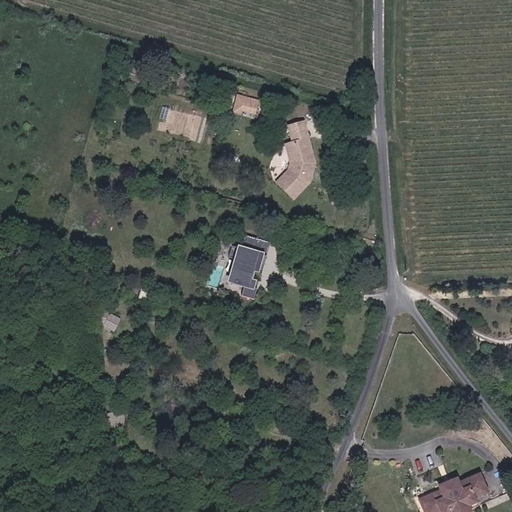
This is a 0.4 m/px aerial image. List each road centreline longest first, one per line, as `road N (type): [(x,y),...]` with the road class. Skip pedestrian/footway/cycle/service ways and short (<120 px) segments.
road 1 (unclassified): [(379,0),(394,282)]
road 2 (unclassified): [(394,282),(373,381),(320,511)]
road 3 (unclassified): [(394,282),(511,438)]
